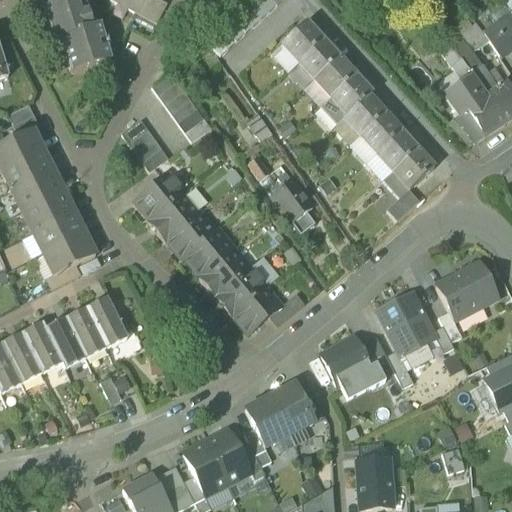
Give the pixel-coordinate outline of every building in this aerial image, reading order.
[(60,44),(70,78),(110,65),(106,51),(98,54),(96,47),(104,45),(99,29),(92,31),(86,14),(79,16),(74,2),(83,3),(82,2),(83,1),(77,0),(31,0),(34,5),(40,6),(49,37),(52,36),(54,43),(52,44),(52,46),(60,44)] [(132,0),(120,0),(116,7),(126,13),(132,0)] [(145,0),(132,0),(126,13),(136,18),(145,0)] [(156,2),(151,0),(145,0),(136,18),(146,23),(156,2)] [(260,24),(268,16),(253,0),(251,0),(244,7),(260,24)] [(253,0),(268,16),(276,9),(267,0),(253,0)] [(282,0),(267,0),(276,9),(284,2),(282,0)] [(166,8),(156,2),(146,23),(155,28),(166,8)] [(252,31),(260,24),(244,7),(236,14),(252,31)] [(243,38),(252,31),(236,14),(228,21),(243,38)] [(511,19),(493,31),(509,54),(511,58),(511,19)] [(235,46),(243,38),(228,21),(220,29),(235,46)] [(464,35),(476,51),(486,43),(483,38),(483,37),(475,26),(464,35)] [(280,50),(297,68),(322,45),(305,27),(280,50)] [(227,53),(235,46),(220,29),(212,36),(227,53)] [(486,43),(499,61),(509,54),(493,31),(483,37),(483,38),(486,43)] [(219,61),(227,53),(212,36),(203,43),(219,61)] [(457,41),(448,48),(460,63),(469,56),(457,41)] [(338,63),(322,45),(297,68),(313,86),(338,63)] [(461,65),(460,63),(448,48),(447,47),(439,54),(451,71),(461,65)] [(297,68),(280,50),(271,58),(288,76),(297,68)] [(474,62),(469,56),(460,63),(461,65),(464,68),(474,62)] [(464,68),(470,78),(480,71),(474,62),(464,68)] [(354,80),(338,63),(313,86),(329,103),(354,80)] [(484,140),(504,127),(470,78),(464,68),(461,65),(451,71),(454,75),(462,87),(444,99),(458,119),(466,114),(484,140)] [(313,86),(297,68),(288,76),(304,94),(313,86)] [(511,121),(511,97),(506,89),(497,95),(485,77),(480,71),(470,78),(504,127),(511,121)] [(494,71),(485,77),(497,95),(506,89),(494,71)] [(462,87),(454,75),(436,87),(444,99),(462,87)] [(150,91),(157,100),(177,86),(170,77),(150,91)] [(354,80),(329,103),(346,121),(367,101),(370,98),(354,80)] [(157,100),(164,110),(183,95),(177,86),(157,100)] [(313,86),(304,94),(320,111),(329,103),(313,86)] [(164,110),(171,119),(190,105),(183,95),(164,110)] [(384,119),(367,101),(346,121),(342,124),(359,142),(384,119)] [(342,124),(346,121),(329,103),(320,111),(336,129),(342,124)] [(171,119),(177,128),(197,114),(190,105),(171,119)] [(33,120),(27,109),(7,120),(12,130),(17,141),(31,134),(38,130),(33,120)] [(177,128),(184,137),(203,123),(197,114),(177,128)] [(452,123),(473,147),(484,140),(466,114),(458,119),(452,123)] [(245,127),(259,146),(270,138),(256,119),(245,127)] [(400,137),(384,119),(359,142),(375,160),(400,137)] [(210,132),(203,123),(184,137),(191,147),(191,146),(210,132)] [(120,138),(127,148),(147,134),(140,124),(120,138)] [(359,142),(342,124),(336,129),(333,132),(349,150),(359,142)] [(0,149),(0,175),(0,176),(42,155),(31,134),(17,141),(0,149)] [(127,148),(134,158),(154,143),(147,134),(127,148)] [(416,154),(400,137),(375,160),(391,177),(416,154)] [(375,160),(359,142),(349,150),(366,168),(375,160)] [(134,158),(141,167),(161,153),(154,143),(134,158)] [(168,163),(161,153),(141,167),(148,177),(168,163)] [(416,154),(391,177),(408,196),(433,173),(416,154)] [(52,176),(42,155),(0,176),(11,197),(52,176)] [(375,160),(366,168),(382,186),(391,177),(375,160)] [(247,169),(259,186),(269,180),(256,163),(247,169)] [(62,197),(52,176),(11,197),(21,218),(62,197)] [(407,196),(408,196),(391,177),(382,186),(398,204),(407,196)] [(277,184),(283,192),(290,186),(284,178),(277,184)] [(133,205),(150,225),(182,198),(166,179),(133,205)] [(277,184),(269,180),(259,186),(270,201),(283,192),(277,184)] [(291,186),(290,186),(283,192),(270,201),(291,229),(292,228),(305,218),(312,214),(291,186)] [(385,216),(395,227),(417,207),(407,196),(398,204),(385,216)] [(73,218),(62,197),(21,218),(32,239),(73,218)] [(164,245),(166,244),(198,217),(182,198),(150,225),(148,226),(164,245)] [(181,263),(184,261),(214,237),(198,217),(166,244),(181,263)] [(83,239),(73,218),(32,239),(42,259),(83,239)] [(313,230),(305,218),(292,228),(300,239),(313,230)] [(184,261),(200,281),(232,254),(216,235),(214,237),(184,261)] [(94,260),(83,239),(42,259),(53,281),(94,260)] [(198,282),(214,301),(248,273),(232,254),(200,281),(198,282)] [(261,262),(248,273),(264,292),(277,281),(261,262)] [(479,268),(434,292),(452,326),(496,303),(479,268)] [(230,320),(231,319),(264,292),(248,273),(214,301),(230,320)] [(279,311),(264,292),(231,319),(248,339),(268,322),(280,312),(279,311)] [(375,317),(395,355),(398,362),(424,348),(434,343),(431,337),(411,298),(375,317)] [(268,322),(275,332),(303,309),(295,299),(279,311),(280,312),(268,322)] [(106,303),(85,314),(105,353),(126,343),(106,303)] [(85,314),(65,324),(84,363),(105,353),(85,314)] [(447,317),(437,322),(441,331),(450,347),(460,342),(447,317)] [(65,324),(44,334),(61,368),(64,374),(84,363),(65,324)] [(41,329),(21,339),(40,379),(61,368),(44,334),(41,329)] [(441,331),(431,337),(434,343),(442,358),(452,353),(450,347),(441,331)] [(21,339),(0,349),(20,389),(40,379),(21,339)] [(338,390),(363,377),(370,373),(369,371),(359,353),(354,343),(319,361),(335,391),(338,390)] [(376,345),(359,353),(369,371),(375,368),(382,382),(393,377),(384,361),(376,345)] [(432,362),(424,348),(398,362),(406,376),(432,362)] [(0,349),(0,398),(20,389),(0,349)] [(406,376),(398,362),(395,355),(384,361),(393,377),(401,393),(412,387),(406,376)] [(461,373),(453,358),(441,365),(449,380),(461,373)] [(490,382),(511,371),(511,358),(485,371),(490,382)] [(164,378),(163,363),(147,364),(148,379),(164,378)] [(375,368),(369,371),(370,373),(363,377),(371,393),(384,386),(382,382),(375,368)] [(496,412),(498,416),(501,415),(511,409),(511,371),(490,382),(483,386),(484,389),(496,412)] [(338,390),(346,406),(371,393),(363,377),(338,390)] [(123,380),(111,386),(118,398),(130,392),(123,380)] [(99,387),(109,409),(120,403),(109,382),(99,387)] [(254,434),(263,452),(274,447),(303,432),(313,427),(293,389),(244,415),(254,434)] [(496,412),(484,389),(471,396),(482,419),(496,412)] [(511,409),(501,415),(507,428),(511,425),(511,409)] [(511,425),(507,428),(503,430),(508,440),(511,438),(511,425)] [(473,443),(465,426),(452,432),(460,449),(473,443)] [(455,446),(447,430),(434,437),(441,453),(455,446)] [(309,443),(303,432),(274,447),(280,458),(309,443)] [(247,447),(259,471),(270,465),(263,452),(254,434),(243,439),(247,447)] [(227,435),(204,447),(226,490),(249,478),(237,453),(227,435)] [(203,501),(226,490),(204,447),(181,459),(193,482),(203,501)] [(249,478),(253,485),(264,479),(259,471),(247,447),(237,453),(249,478)] [(382,449),(358,451),(359,467),(383,465),(382,449)] [(358,451),(342,452),(343,470),(355,469),(355,467),(359,467),(358,451)] [(463,473),(457,453),(440,458),(447,479),(463,473)] [(359,467),(355,467),(355,469),(358,511),(391,511),(387,464),(383,465),(359,467)] [(153,483),(167,511),(184,511),(193,508),(182,487),(174,472),(153,483)] [(226,490),(233,502),(256,490),(253,485),(249,478),(226,490)] [(121,494),(130,511),(167,511),(153,483),(151,479),(121,494)] [(318,498),(322,495),(312,479),(299,487),(309,504),(318,498)] [(193,508),(195,511),(208,511),(203,501),(193,482),(182,487),(193,508)] [(213,511),(233,502),(226,490),(203,501),(208,511),(213,511)] [(322,495),(318,498),(318,511),(332,511),(332,490),(322,495)] [(300,511),(318,511),(318,498),(309,504),(301,509),(300,511)] [(486,511),(486,500),(472,501),(472,511),(486,511)]
